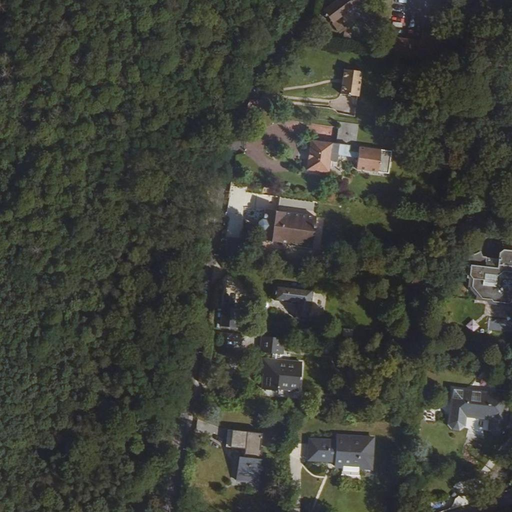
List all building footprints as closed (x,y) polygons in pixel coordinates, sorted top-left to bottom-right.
[(360,6),(376,28),(387,19),(372,0),(338,0),(324,11),(333,22),(354,6),(360,6)] [(397,40),(395,55),(445,61),(448,35),(423,32),(422,43),(397,40)] [(343,70),(339,94),(357,97),(360,72),(343,70)] [(350,146),(310,140),(309,152),(313,152),(312,158),(308,158),(306,170),(329,173),(330,161),(337,161),(338,155),(357,157),(356,168),(356,169),(388,173),(390,151),(359,147),(358,152),(349,151),(350,146)] [(314,232),(316,217),(265,210),(264,220),(261,239),(281,242),(282,232),(288,232),(289,229),(314,232)] [(312,246),(314,232),(289,229),(288,232),(282,232),(281,242),(312,246)] [(486,301),(510,304),(511,283),(511,250),(503,249),(499,253),(498,258),(482,257),(480,252),(470,256),(467,278),(469,279),(468,287),(477,288),(476,300),(486,301)] [(313,290),(276,285),(274,300),(296,303),(294,318),(309,320),(313,290)] [(223,309),(220,326),(235,328),(238,311),(223,309)] [(343,336),(353,337),(353,329),(343,328),(343,336)] [(280,338),(262,337),(261,352),(278,354),(280,338)] [(300,363),(263,359),(262,367),(265,367),(263,389),(275,391),(276,388),(296,390),(298,377),(299,377),(300,363)] [(453,389),(449,424),(453,428),(459,428),(463,425),(464,416),(490,418),(489,429),(493,433),(498,434),(503,430),(507,397),(493,395),(493,394),(453,389)] [(414,428),(414,419),(404,418),(403,427),(414,428)] [(258,483),(259,470),(261,471),(263,469),(263,468),(262,466),(260,465),(261,459),(262,450),(259,450),(259,446),(261,446),(262,433),(228,430),(226,447),(245,449),(244,457),(239,457),(236,480),(258,483)] [(359,468),(372,469),(374,438),(337,436),(337,441),(336,443),(330,443),(330,441),(310,439),(309,459),(329,461),(329,458),(335,459),(335,461),(335,466),(343,467),(359,468)]
